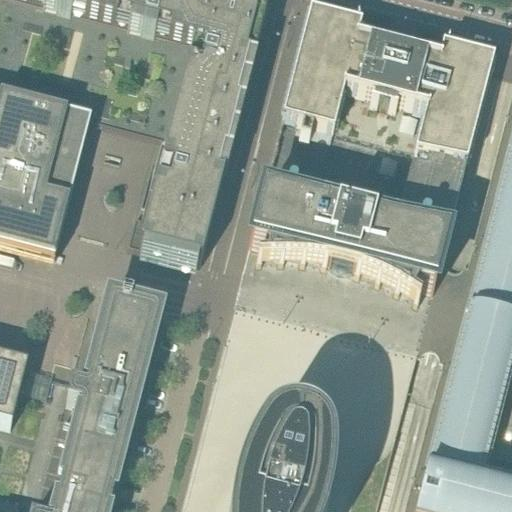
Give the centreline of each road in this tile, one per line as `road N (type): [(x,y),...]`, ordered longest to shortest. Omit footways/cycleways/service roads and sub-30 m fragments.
road 1 (residential): [(509,38),(394,511)]
road 2 (residential): [(208,296),(293,0)]
road 3 (residential): [(151,511),(208,296)]
road 4 (residential): [(509,38),(359,0)]
